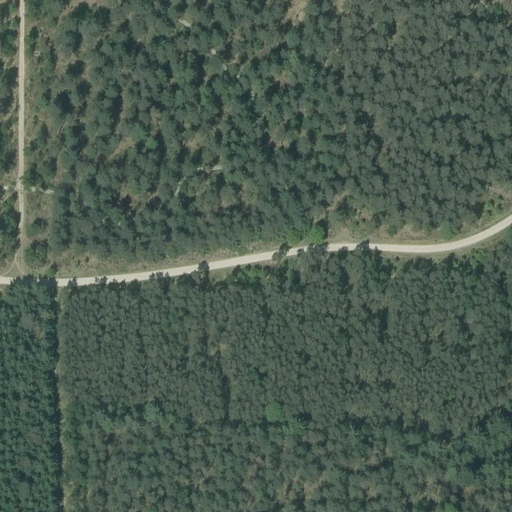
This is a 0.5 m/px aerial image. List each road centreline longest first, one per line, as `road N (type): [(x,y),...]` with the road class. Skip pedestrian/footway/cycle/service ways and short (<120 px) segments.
road 1 (track): [(23,280),(160,272),(352,243),(434,250),(490,234),(511,218)]
road 2 (track): [(122,0),(185,24),(253,100),(262,130),(233,163),(204,162),(169,207),(123,223),(88,279)]
road 3 (track): [(21,0),(23,280)]
